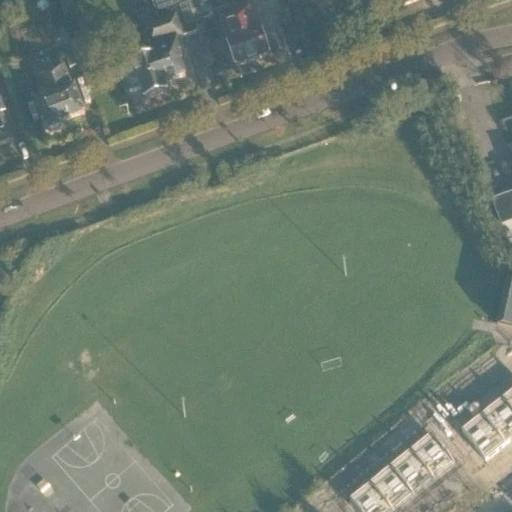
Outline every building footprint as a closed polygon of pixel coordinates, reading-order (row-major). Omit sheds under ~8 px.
[(142,90),(146,102),(168,94),(165,86),(186,78),(181,64),(182,63),(179,54),(182,53),(178,41),(198,34),(197,33),(207,30),(196,0),(169,0),(154,6),(160,24),(145,30),(150,45),(134,50),(138,63),(132,65),(135,76),(125,80),(130,94),(142,90)] [(196,0),(205,23),(215,19),(207,0),(196,0)] [(400,0),(403,8),(426,0),(400,0)] [(261,34),(259,35),(249,7),(220,18),(229,45),(228,45),(237,70),(270,58),(261,34)] [(62,48),(69,70),(83,66),(76,43),(62,48)] [(75,89),(72,90),(64,68),(35,78),(43,99),(33,103),(45,134),(51,136),(61,133),(64,127),(63,124),(85,116),(75,89)] [(0,147),(10,144),(0,116),(5,114),(0,101),(0,147)] [(511,284),(508,283),(497,328),(511,331),(511,284)] [(493,376),(485,366),(479,371),(486,381),(493,376)] [(472,392),(465,383),(459,388),(466,397),(472,392)] [(466,397),(459,388),(452,393),(460,402),(466,397)] [(511,392),(502,401),(511,413),(511,392)] [(511,413),(502,401),(481,417),(506,448),(511,443),(511,413)] [(481,417),(460,433),(485,465),(506,448),(481,417)] [(411,441),(403,432),(397,437),(404,446),(411,441)] [(430,436),(410,453),(435,484),(456,467),(430,436)] [(404,446),(397,437),(391,442),(398,451),(404,446)] [(410,453),(389,469),(415,500),(435,484),(410,453)] [(370,474),(363,464),(357,470),(364,479),(370,474)] [(389,469),(369,485),(390,511),(400,511),(415,500),(389,469)] [(364,479),(357,470),(350,475),(358,484),(364,479)] [(390,511),(369,485),(348,502),(356,511),(390,511)]
